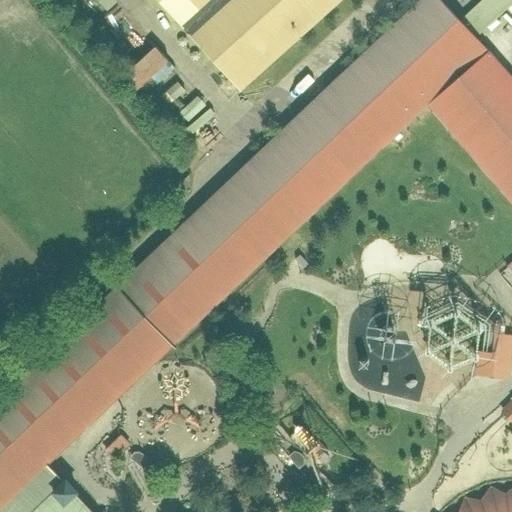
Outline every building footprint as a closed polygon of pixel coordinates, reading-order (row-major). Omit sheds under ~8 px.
[(419,0),(125,282),(0,401),(0,511),(91,511),(88,508),(63,481),(47,465),(58,454),(91,423),(104,410),(113,402),(130,386),(150,367),(159,359),(209,310),(426,104),(511,202),(511,80),(484,49),(473,35),(511,0),(480,0),(459,19),(442,0),(419,0)] [(104,0),(92,13),(129,52),(146,36),(110,0),(104,0)] [(158,0),(239,90),(338,0),(158,0)] [(158,76),(162,87),(178,80),(165,49),(139,60),(148,80),(158,76)] [(191,119),(206,107),(184,78),(168,90),(191,119)] [(511,399),(500,411),(503,414),(511,423),(511,399)] [(129,446),(120,436),(102,452),(110,461),(112,462),(129,446)] [(133,453),(128,459),(138,467),(142,470),(146,464),(146,459),(137,452),(133,453)] [(293,452),(289,456),(298,467),(302,463),(302,460),(297,453),(293,452)] [(511,511),(511,487),(505,492),(490,486),(481,499),(464,498),(458,511),(511,511)]
